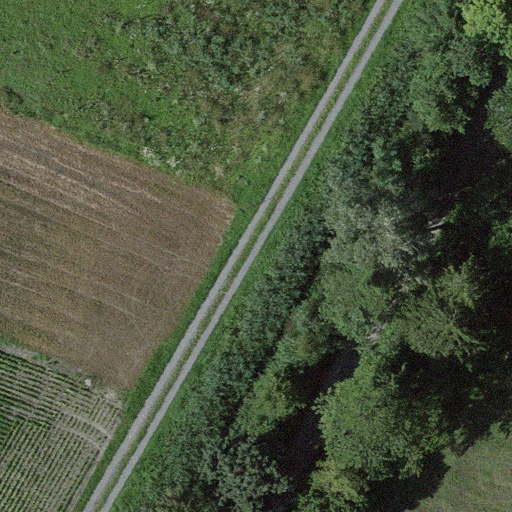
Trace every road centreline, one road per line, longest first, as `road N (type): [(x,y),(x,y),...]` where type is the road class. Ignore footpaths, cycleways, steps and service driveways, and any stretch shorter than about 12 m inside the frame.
road 1 (track): [(89,511),(382,0)]
road 2 (track): [(278,511),(511,104)]
